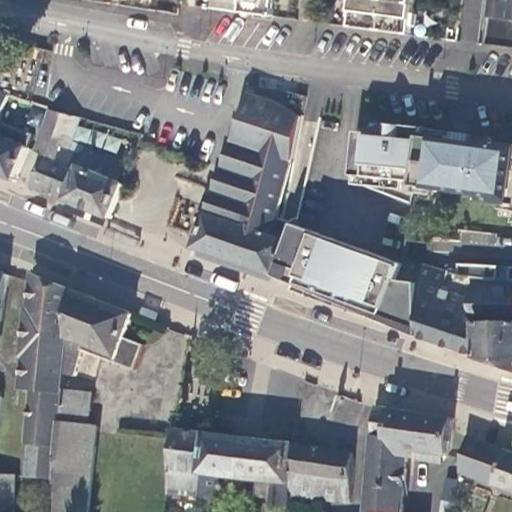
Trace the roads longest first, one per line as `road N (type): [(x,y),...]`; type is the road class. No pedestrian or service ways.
road 1 (secondary): [(511,401),(252,316),(0,218)]
road 2 (residential): [(0,12),(304,69),(511,94)]
road 3 (unknown): [(229,123),(165,282)]
